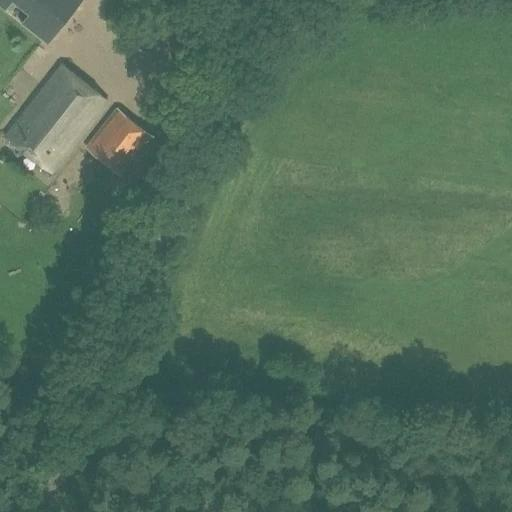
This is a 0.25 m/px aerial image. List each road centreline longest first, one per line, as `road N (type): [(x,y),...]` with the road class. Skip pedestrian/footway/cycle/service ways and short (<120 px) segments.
road 1 (tertiary): [(43,511),(247,7)]
road 2 (unclassified): [(61,45),(101,49),(247,7)]
